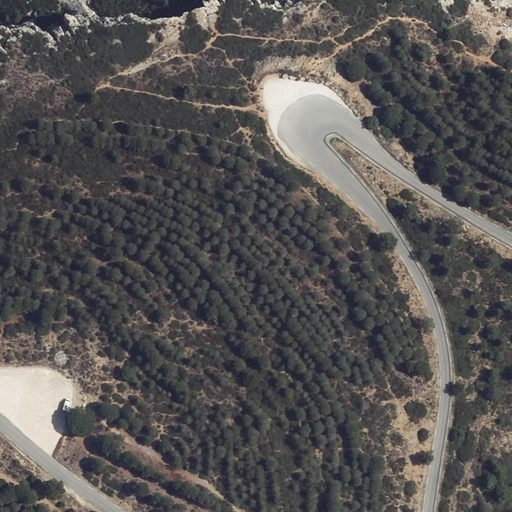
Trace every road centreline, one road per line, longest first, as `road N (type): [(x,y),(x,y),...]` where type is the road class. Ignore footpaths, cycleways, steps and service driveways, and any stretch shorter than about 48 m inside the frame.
road 1 (tertiary): [(429,511),(446,380),(433,309),(387,226),(309,147),(303,125),(319,112),(334,113),(392,167),(511,241)]
road 2 (tertiary): [(0,421),(114,511)]
